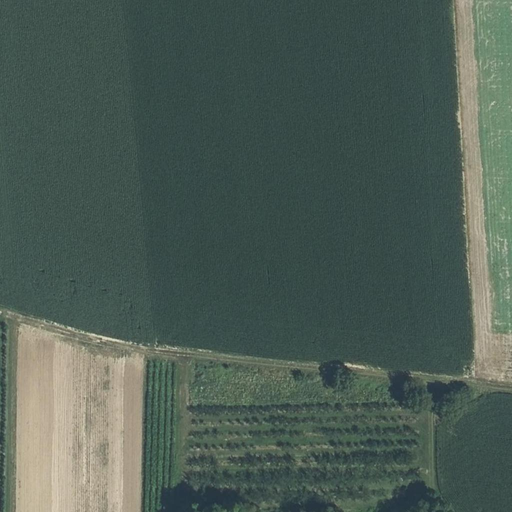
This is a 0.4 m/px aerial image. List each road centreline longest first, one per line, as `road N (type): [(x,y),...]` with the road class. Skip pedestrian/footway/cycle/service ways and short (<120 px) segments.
road 1 (track): [(0,309),(211,356),(511,390)]
road 2 (track): [(12,511),(15,313)]
road 3 (track): [(429,380),(432,495),(447,511)]
